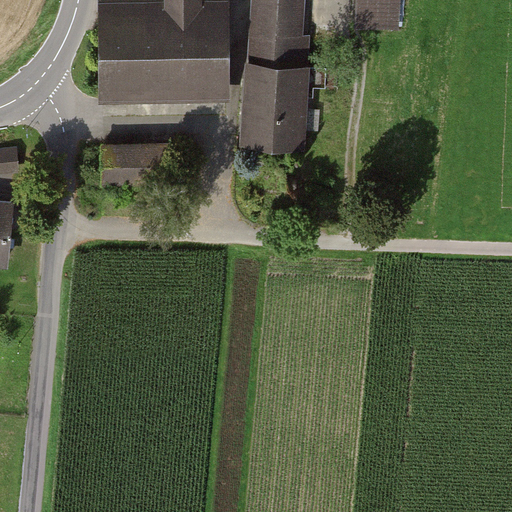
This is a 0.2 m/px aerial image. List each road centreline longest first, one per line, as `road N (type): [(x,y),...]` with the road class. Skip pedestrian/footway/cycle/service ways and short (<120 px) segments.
road 1 (track): [(57,232),(249,234),(511,251)]
road 2 (unclassified): [(36,85),(61,114),(64,133),(33,511)]
